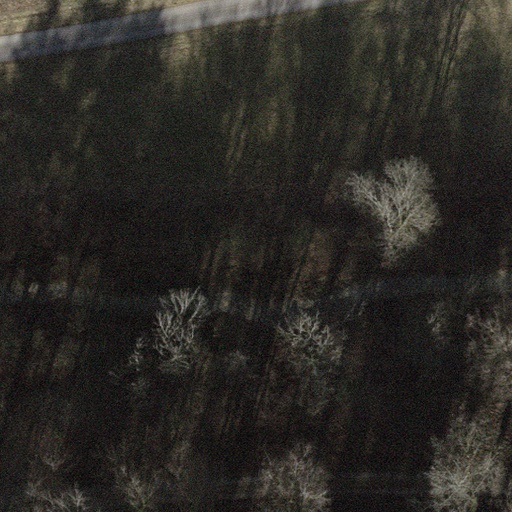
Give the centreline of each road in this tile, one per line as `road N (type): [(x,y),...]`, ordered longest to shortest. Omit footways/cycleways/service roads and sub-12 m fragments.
road 1 (track): [(0,502),(511,490)]
road 2 (track): [(0,49),(298,0)]
